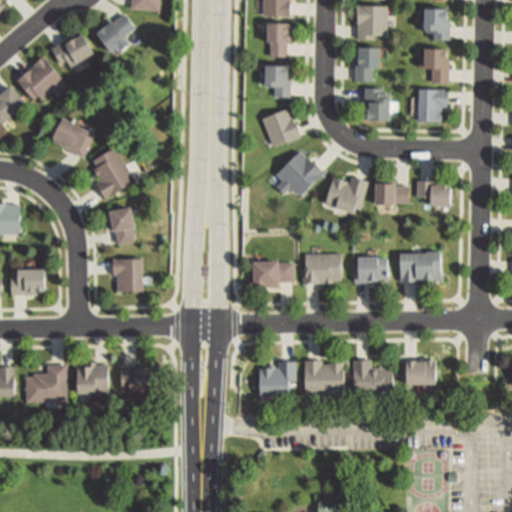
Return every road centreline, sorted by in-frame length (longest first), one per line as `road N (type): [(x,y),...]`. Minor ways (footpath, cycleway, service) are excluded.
road 1 (residential): [(480,320),(0,329)]
road 2 (tertiary): [(213,92),(195,277),(202,497)]
road 3 (residential): [(483,0),(480,320)]
road 4 (tertiary): [(202,497),(218,403),(218,200)]
road 5 (residential): [(324,0),(322,93),(347,143),(479,149)]
road 6 (residential): [(82,328),(68,209),(42,183),(0,169)]
